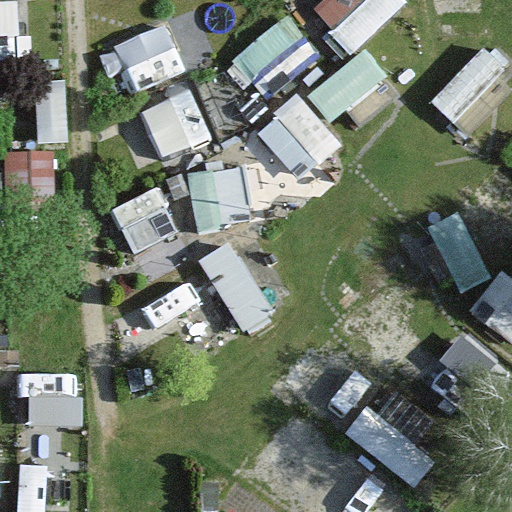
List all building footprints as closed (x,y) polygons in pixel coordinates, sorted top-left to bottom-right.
[(0,0),(0,51),(25,53),(27,0),(0,0)] [(417,0),(328,0),(325,2),(354,44),(418,0),(417,0)] [(302,11),(239,42),(257,80),(321,48),(302,11)] [(132,87),(193,61),(173,16),(113,42),(132,87)] [(471,119),(511,64),(511,55),(488,38),(442,98),(471,119)] [(338,117),(398,71),(374,42),(315,88),(338,117)] [(0,105),(12,106),(13,66),(0,65),(0,105)] [(45,73),(47,132),(74,131),(73,72),(45,73)] [(171,149),(221,128),(201,80),(151,101),(171,149)] [(305,85),(263,122),(309,172),(350,136),(305,85)] [(205,218),(257,212),(251,160),(199,166),(205,218)] [(142,246),(188,225),(167,180),(121,200),(142,246)] [(431,218),(472,285),(503,266),(462,199),(431,218)] [(298,295),(265,230),(215,256),(248,320),(298,295)] [(511,264),(482,301),(511,325),(511,264)] [(464,397),(502,355),(476,331),(438,373),(464,397)] [(0,370),(7,371),(8,336),(0,336),(0,370)] [(400,377),(358,426),(418,476),(460,427),(400,377)] [(331,511),(421,511),(358,454),(318,499),(331,511)] [(229,511),(261,511),(240,497),(229,511)]
